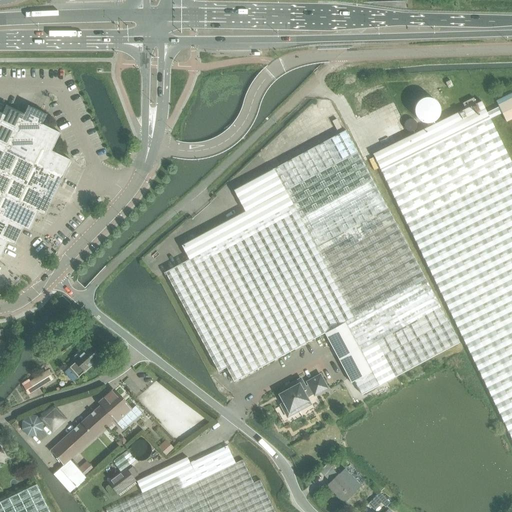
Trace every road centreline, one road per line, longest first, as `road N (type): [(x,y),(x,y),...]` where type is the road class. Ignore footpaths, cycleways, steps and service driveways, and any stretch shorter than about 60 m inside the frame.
road 1 (unclassified): [(511,50),(307,58),(261,83),(240,127),(221,144),(190,151),(151,143)]
road 2 (primary): [(502,27),(165,16)]
road 3 (primary): [(166,40),(433,37),(502,27)]
road 4 (unclassified): [(83,299),(319,80)]
road 5 (unclassified): [(309,511),(266,445),(149,355)]
road 6 (unclassified): [(0,82),(53,83),(96,170),(132,192)]
road 7 (unclassified): [(0,418),(149,355)]
road 8 (primary): [(0,40),(143,40)]
road 9 (primary): [(142,15),(0,21)]
